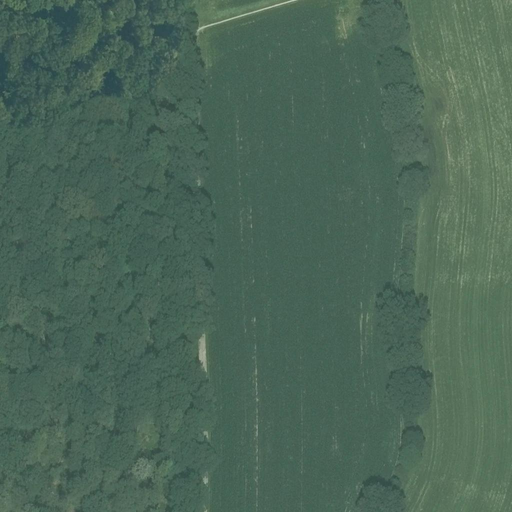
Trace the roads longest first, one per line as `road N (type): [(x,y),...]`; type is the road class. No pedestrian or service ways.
road 1 (track): [(194,511),(187,42)]
road 2 (track): [(187,42),(0,88)]
